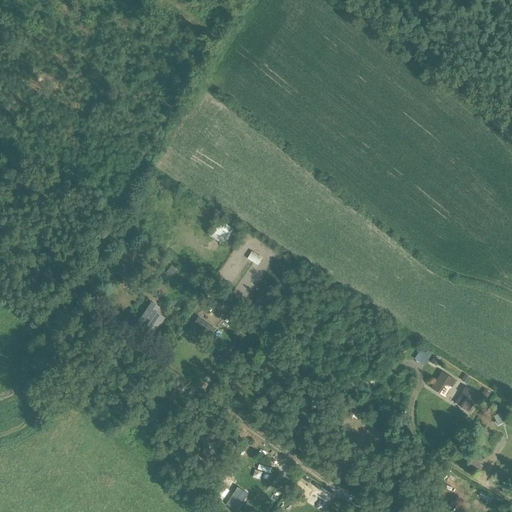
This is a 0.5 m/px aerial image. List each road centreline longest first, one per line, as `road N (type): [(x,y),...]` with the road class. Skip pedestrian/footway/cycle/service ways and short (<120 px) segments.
road 1 (residential): [(370,511),(100,326)]
road 2 (track): [(342,0),(511,136)]
road 3 (residential): [(411,439),(511,504)]
